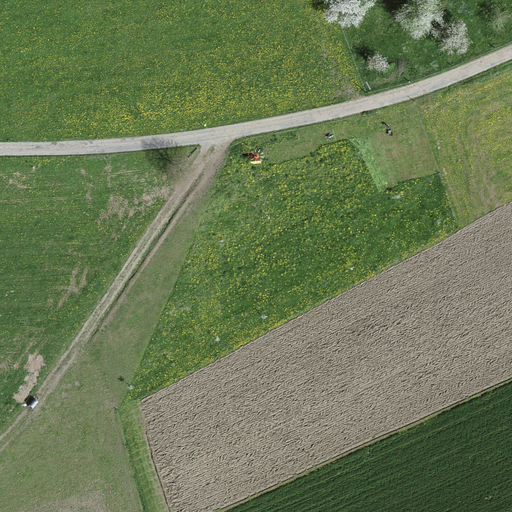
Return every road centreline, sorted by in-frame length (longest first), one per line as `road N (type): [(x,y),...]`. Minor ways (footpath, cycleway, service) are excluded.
road 1 (track): [(0,151),(98,150),(328,116),(444,85),(511,56)]
road 2 (track): [(17,434),(219,136)]
